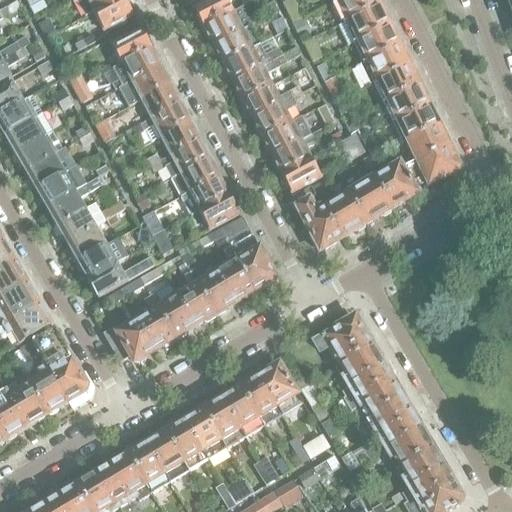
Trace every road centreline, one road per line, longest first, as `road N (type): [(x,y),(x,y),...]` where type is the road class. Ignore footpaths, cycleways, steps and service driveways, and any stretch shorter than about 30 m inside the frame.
road 1 (residential): [(317,305),(154,0)]
road 2 (residential): [(366,275),(504,509)]
road 3 (residential): [(130,418),(0,188)]
road 4 (residential): [(130,418),(317,305)]
road 5 (residential): [(498,195),(405,0)]
road 6 (residential): [(366,275),(498,195)]
road 7 (residential): [(0,497),(130,418)]
